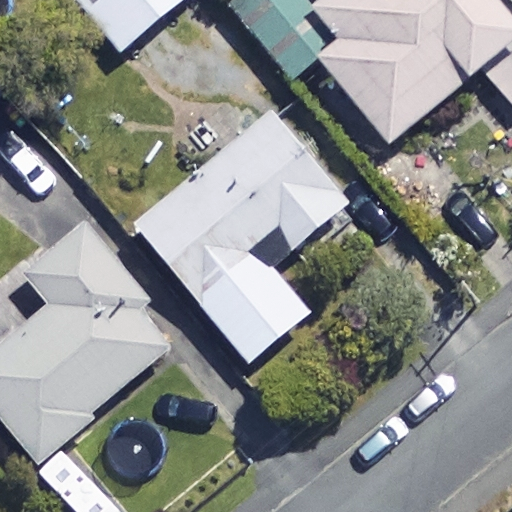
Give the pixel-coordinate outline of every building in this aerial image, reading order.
[(201,0),(78,0),(127,60),(201,0)] [(511,62),(511,22),(494,0),(345,0),(327,15),(354,49),(330,68),(397,153),(511,62)] [(0,107),(11,100),(0,85),(0,107)] [(355,215),(280,122),(145,232),(257,371),(318,323),(263,254),(287,235),(304,256),(355,215)] [(182,353),(87,234),(32,278),(60,314),(0,362),(0,412),(42,465),(182,353)]
